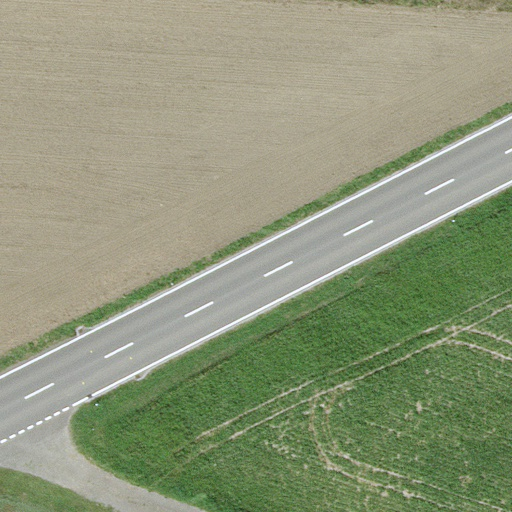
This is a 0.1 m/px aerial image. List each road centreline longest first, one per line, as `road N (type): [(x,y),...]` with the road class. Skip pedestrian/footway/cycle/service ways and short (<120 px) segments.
road 1 (tertiary): [(0,412),(511,150)]
road 2 (track): [(14,405),(56,461),(93,485),(171,511)]
